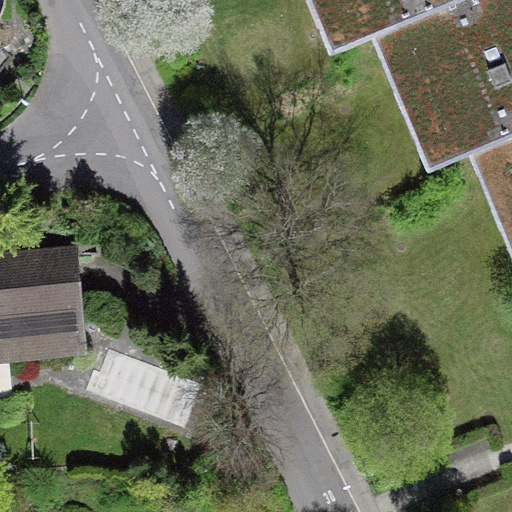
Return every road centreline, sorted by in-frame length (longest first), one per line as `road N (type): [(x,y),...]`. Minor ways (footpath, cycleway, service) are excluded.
road 1 (residential): [(132,132),(329,511)]
road 2 (residential): [(68,0),(132,132)]
road 3 (residential): [(132,132),(0,179)]
